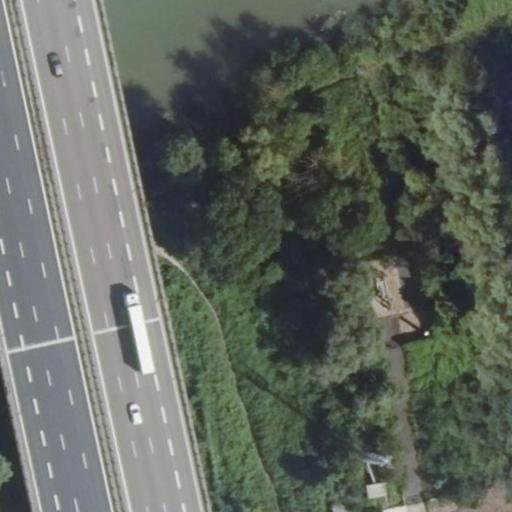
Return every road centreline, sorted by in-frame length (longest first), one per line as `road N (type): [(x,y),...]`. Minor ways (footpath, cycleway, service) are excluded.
road 1 (motorway): [(158,511),(45,0)]
road 2 (track): [(140,216),(299,99),(511,11)]
road 3 (motorway): [(0,182),(72,511)]
road 4 (track): [(0,278),(140,216)]
